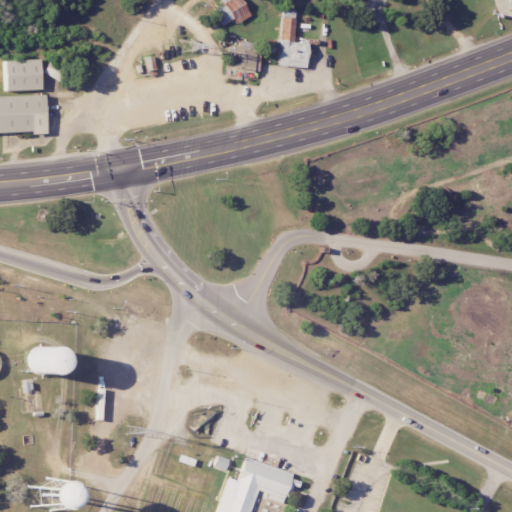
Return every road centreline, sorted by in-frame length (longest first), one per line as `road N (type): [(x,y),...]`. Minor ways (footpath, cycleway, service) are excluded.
road 1 (tertiary): [(511,271),(289,250),(233,325)]
road 2 (secondary): [(511,474),(233,325)]
road 3 (trunk): [(262,140),(511,52)]
road 4 (residential): [(105,511),(149,438),(188,294)]
road 5 (residential): [(115,171),(106,118),(113,76),(162,0)]
road 6 (trunk): [(0,252),(95,281),(118,279),(154,256)]
road 7 (trunk): [(115,171),(262,140)]
